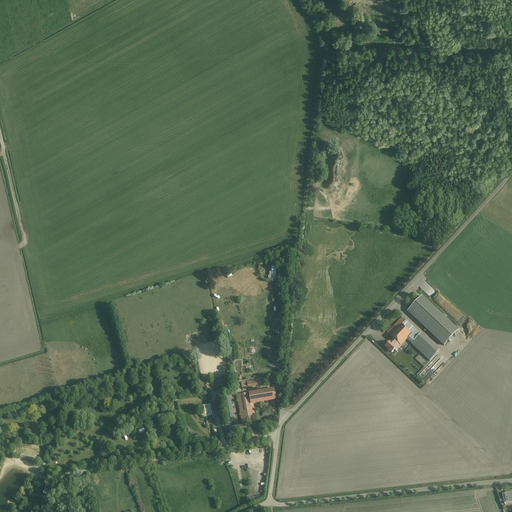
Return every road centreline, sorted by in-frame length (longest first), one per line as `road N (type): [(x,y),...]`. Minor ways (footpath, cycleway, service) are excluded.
road 1 (unclassified): [(269,503),(280,424),(511,171)]
road 2 (track): [(288,354),(323,46),(301,0)]
road 3 (unclassified): [(269,503),(511,480)]
road 4 (track): [(279,429),(224,448),(44,476)]
road 5 (track): [(511,49),(323,46)]
